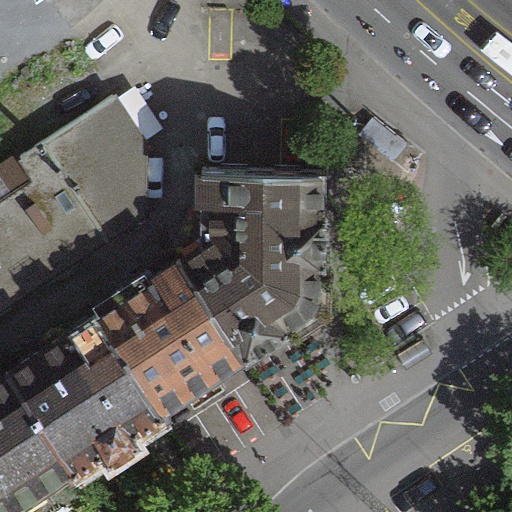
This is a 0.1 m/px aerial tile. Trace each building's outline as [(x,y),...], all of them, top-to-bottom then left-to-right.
[(53,143),(64,169),(87,204),(109,239),(146,216),(146,138),(123,100),(53,143)] [(87,204),(64,169),(0,208),(0,306),(109,239),(87,204)] [(202,236),(194,241),(261,343),(321,303),(321,177),(202,177),(202,236)] [(105,299),(173,402),(261,343),(194,241),(105,299)] [(105,299),(14,357),(83,463),(173,402),(105,299)] [(14,357),(0,365),(0,511),(6,511),(83,463),(14,357)]
